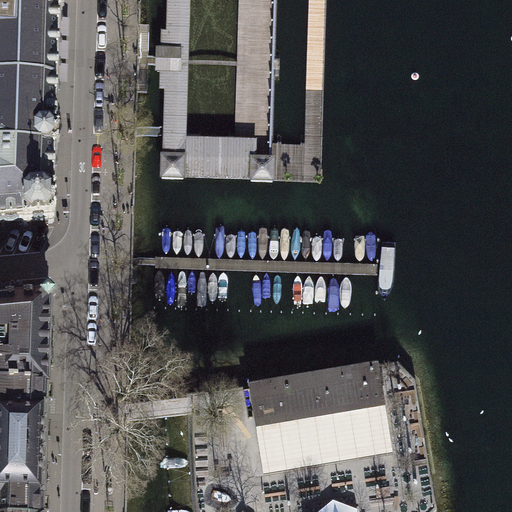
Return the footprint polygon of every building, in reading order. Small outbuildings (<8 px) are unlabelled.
[(0,0),(0,226),(54,222),(54,216),(56,146),(56,139),(59,41),(60,0),(0,0)] [(166,0),(166,48),(165,61),(165,73),(163,178),(272,181),(273,144),(236,143),(188,142),(191,0),(166,0)] [(0,387),(47,388),(49,298),(0,302),(0,387)] [(376,366),(252,387),(258,419),(381,398),(376,366)] [(0,454),(45,455),(47,388),(0,387),(0,454)] [(0,511),(42,511),(45,455),(0,454),(0,511)] [(333,500),(318,511),(358,511),(358,510),(333,500)]
